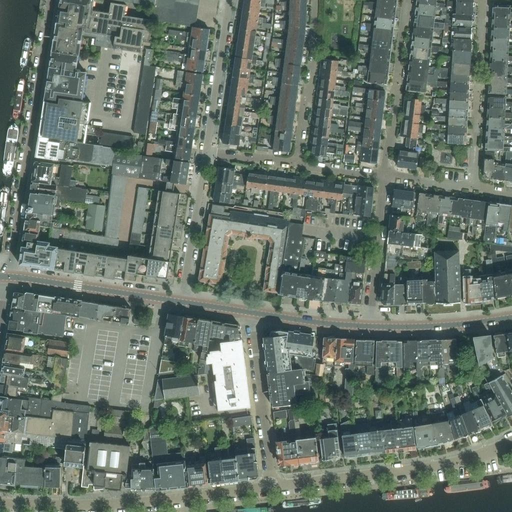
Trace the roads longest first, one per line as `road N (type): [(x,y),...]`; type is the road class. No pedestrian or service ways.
road 1 (residential): [(52,0),(7,277)]
road 2 (residential): [(0,502),(126,503),(270,486)]
road 3 (residential): [(270,486),(454,462),(511,441)]
road 4 (residential): [(472,186),(482,0)]
road 5 (tertiary): [(181,302),(7,277)]
road 6 (residential): [(384,174),(408,0)]
road 7 (residential): [(250,312),(270,486)]
road 8 (residential): [(295,161),(315,51),(314,0)]
road 9 (residential): [(205,154),(229,0)]
road 10 (residential): [(369,326),(384,174)]
road 11 (residential): [(181,302),(205,154)]
road 12 (tertiary): [(511,317),(369,326)]
